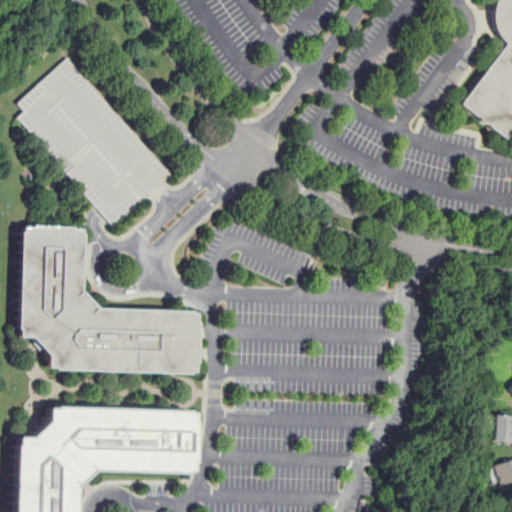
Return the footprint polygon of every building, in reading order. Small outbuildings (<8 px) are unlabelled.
[(501,138),(511,123),(511,0),(492,0),(490,4),(488,13),(489,27),(492,33),(496,39),(502,43),(456,103),(501,138)] [(69,58),(168,174),(154,187),(112,226),(97,208),(19,118),(27,111),(20,103),(69,58)] [(186,372),(189,312),(90,308),(74,289),(75,229),(15,227),(11,337),(27,337),(42,354),(41,367),(186,372)] [(186,471),(187,411),(41,407),(40,419),(22,436),(8,436),(5,511),(67,511),(67,484),(85,469),(186,471)] [(511,415),(490,415),(490,442),(511,442),(511,415)] [(511,456),(488,465),(497,490),(511,484),(511,456)]
